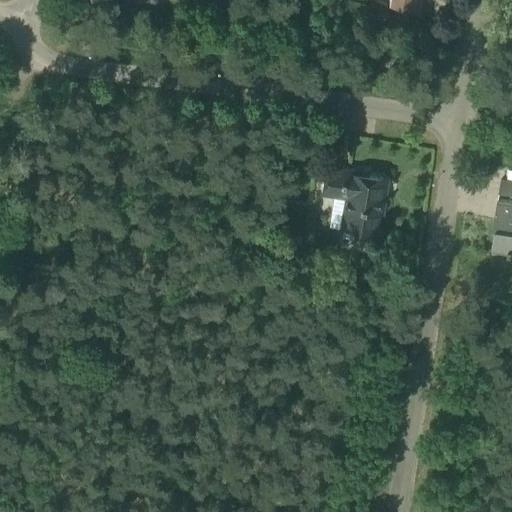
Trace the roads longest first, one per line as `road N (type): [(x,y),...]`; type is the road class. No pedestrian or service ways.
road 1 (unclassified): [(453,133),(9,68),(20,23)]
road 2 (unclassified): [(398,511),(453,133)]
road 3 (unclassified): [(453,133),(485,0)]
